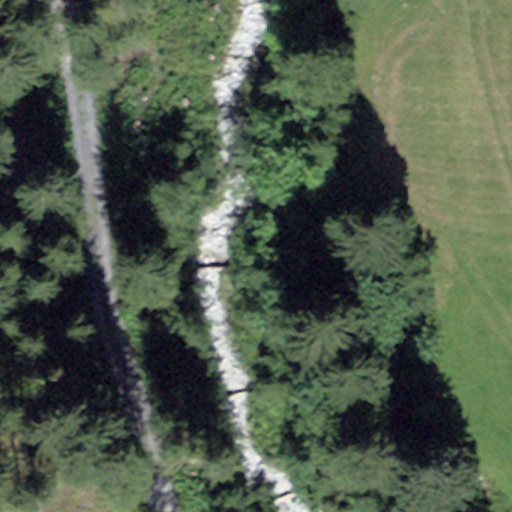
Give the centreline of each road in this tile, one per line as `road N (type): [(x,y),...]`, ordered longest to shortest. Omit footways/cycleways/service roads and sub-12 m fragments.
road 1 (track): [(18,0),(77,196),(147,511)]
road 2 (track): [(483,0),(496,135),(511,174)]
